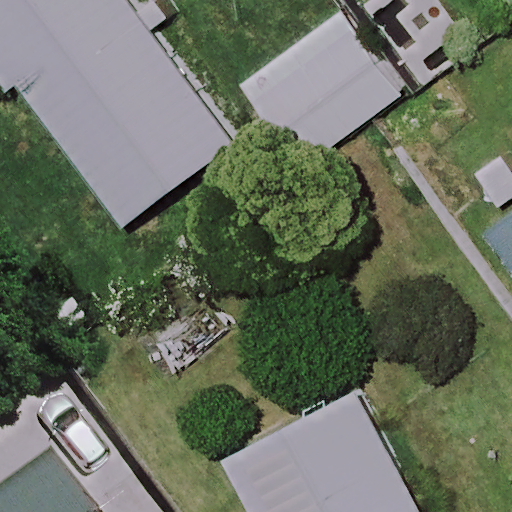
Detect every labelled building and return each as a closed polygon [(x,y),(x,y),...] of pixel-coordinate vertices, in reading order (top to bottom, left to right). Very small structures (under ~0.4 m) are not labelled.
[(245,142),(140,0),(2,0),(0,2),(0,66),(11,82),(25,72),(135,222),(245,142)] [(410,94),(376,45),(316,86),(350,135),(410,94)] [(511,219),(492,236),(511,259),(511,219)] [(432,511),(365,385),(234,455),(264,511),(432,511)] [(0,511),(77,511),(40,459),(0,487),(0,511)]
